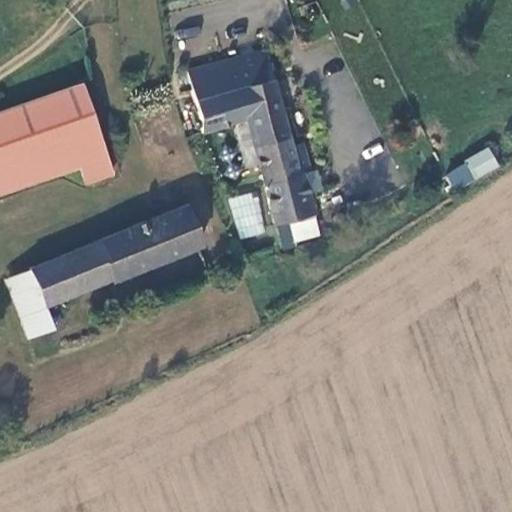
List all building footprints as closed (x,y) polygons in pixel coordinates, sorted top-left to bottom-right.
[(300,173),(308,169),(300,141),(289,145),(262,50),(186,72),(201,135),(244,121),(274,225),(312,216),(300,173)] [(109,175),(78,86),(0,111),(0,175),(71,150),(84,184),(109,175)] [(489,148),(443,172),(453,191),(499,166),(489,148)] [(239,240),(266,232),(254,190),(227,198),(239,240)] [(109,282),(200,245),(185,207),(94,243),(108,278),(109,282)] [(41,305),(108,278),(94,243),(28,268),(41,305)] [(28,268),(7,278),(16,302),(41,305),(28,268)] [(30,336),(50,327),(41,305),(16,302),(30,336)]
